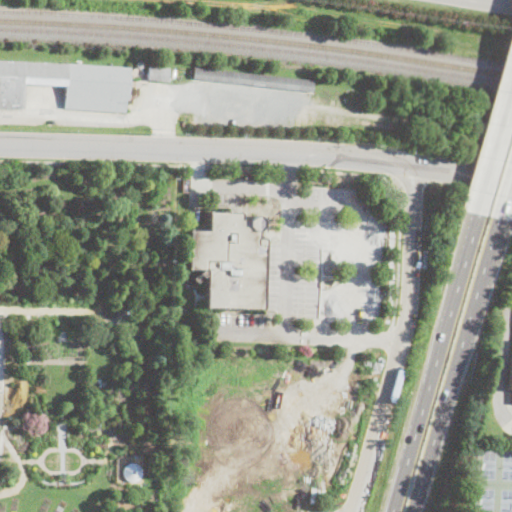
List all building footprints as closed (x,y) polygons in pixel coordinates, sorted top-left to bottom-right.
[(0,60),(130,67),(128,100),(126,100),(125,112),(64,109),(65,86),(25,84),(24,111),(0,109),(0,60)] [(168,82),(147,80),(148,66),(169,68),(168,82)] [(243,72),(243,84),(193,79),(194,67),(243,72)] [(313,80),(312,92),(243,84),(243,72),(313,80)] [(258,216),(262,220),(262,226),(257,231),(257,239),(264,239),(263,309),(205,308),(205,274),(197,282),(193,278),(198,272),(201,270),(187,270),(187,231),(207,231),(207,212),(240,212),(240,220),(248,220),(252,216),(258,216)] [(128,318),(116,318),(116,307),(128,307),(128,318)] [(132,481),(129,481),(125,479),(122,475),(121,472),(122,467),(126,463),(132,461),(136,463),(140,468),(140,474),(136,479),(132,481)]
